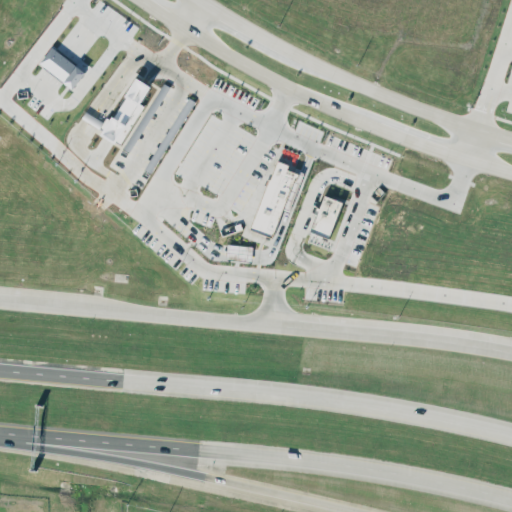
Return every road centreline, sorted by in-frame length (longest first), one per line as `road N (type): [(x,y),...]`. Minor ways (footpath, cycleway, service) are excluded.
road 1 (motorway): [(511,435),(298,394),(0,367)]
road 2 (motorway): [(0,431),(291,456),(511,498)]
road 3 (secondary): [(511,350),(0,298)]
road 4 (secondary): [(145,0),(273,78),(361,120),(511,170)]
road 5 (motorway): [(0,440),(360,511)]
road 6 (secondary): [(511,136),(374,89),(204,0)]
